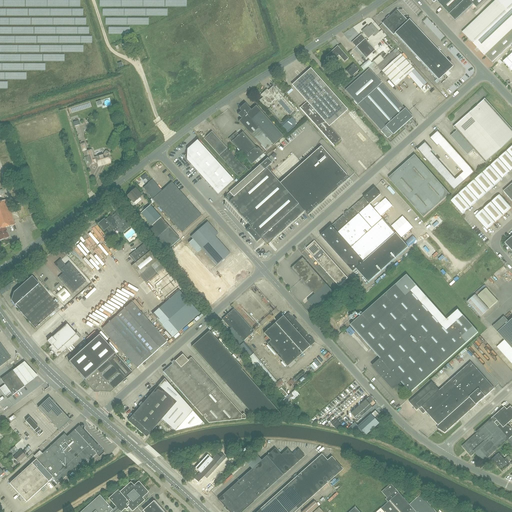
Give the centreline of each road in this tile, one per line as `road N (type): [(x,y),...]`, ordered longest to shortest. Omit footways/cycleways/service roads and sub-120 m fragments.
road 1 (unclassified): [(264,267),(483,72)]
road 2 (unclassified): [(159,150),(381,0)]
road 3 (unclassified): [(441,450),(407,426),(264,267)]
road 4 (unclassified): [(98,414),(264,267)]
road 5 (unclassified): [(0,269),(159,150)]
road 6 (unclassified): [(264,267),(159,150)]
road 7 (unknown): [(35,343),(117,277),(136,282),(151,305)]
road 8 (secondary): [(204,511),(98,414)]
road 9 (track): [(155,117),(139,68),(112,52),(94,0)]
